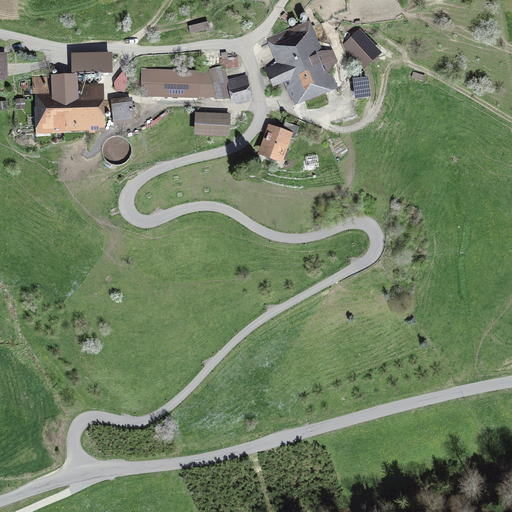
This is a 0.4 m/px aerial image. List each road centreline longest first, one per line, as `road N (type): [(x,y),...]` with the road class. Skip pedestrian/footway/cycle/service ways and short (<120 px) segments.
road 1 (unclassified): [(97,471),(215,457),(511,381)]
road 2 (track): [(344,107),(320,117),(272,104),(167,102),(110,131)]
road 3 (track): [(383,51),(377,106),(360,125),(328,127),(320,117)]
